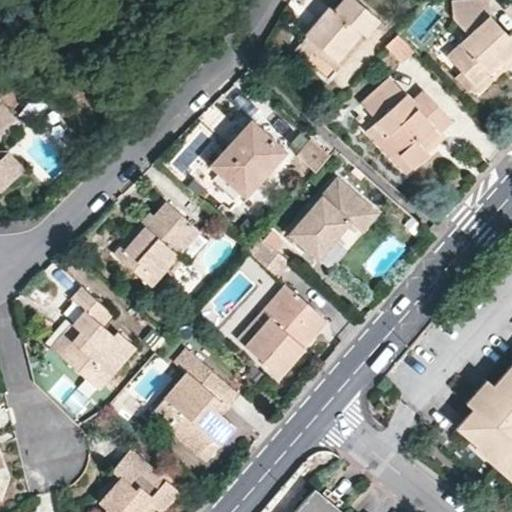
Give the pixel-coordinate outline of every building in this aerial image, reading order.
[(316,20),(304,33),(305,34),(340,63),(340,64),(380,18),(359,0),(340,0),(333,8),(330,4),(316,20)] [(488,12),(476,0),(450,0),(451,17),(468,34),(445,54),(460,69),(473,83),(500,60),(506,66),(511,60),(511,30),(511,29),(507,33),(488,12)] [(487,0),(476,0),(488,12),(487,0)] [(413,49),(396,30),(384,44),(400,61),(413,49)] [(340,63),(305,34),(292,49),(303,59),(311,50),(334,70),(340,63)] [(473,83),(460,69),(453,75),(466,89),(473,83)] [(360,102),(376,120),(388,132),(384,136),(411,166),(427,151),(422,145),(416,138),(432,124),(439,131),(452,119),(424,87),(410,99),(389,75),(360,102)] [(0,131),(16,116),(0,99),(0,190),(1,191),(15,178),(0,162),(0,131)] [(234,139),(212,164),(244,193),(284,149),(251,118),(234,139)] [(388,132),(376,120),(365,130),(404,172),(411,166),(384,136),(388,132)] [(416,138),(422,145),(432,137),(439,131),(432,124),(416,138)] [(297,154),(314,170),(329,153),(311,137),(297,154)] [(27,166),(6,146),(0,151),(0,162),(15,178),(27,166)] [(336,174),(286,231),(315,256),(337,232),(347,220),(359,230),(377,209),(336,174)] [(135,234),(130,229),(111,250),(145,280),(174,249),(179,252),(199,230),(199,229),(166,199),(154,213),(135,234)] [(136,222),(130,229),(135,234),(154,213),(148,208),(136,222)] [(206,236),(199,230),(179,252),(186,259),(206,236)] [(247,246),(247,247),(277,274),(291,260),(260,232),(247,246)] [(174,249),(145,280),(150,284),(179,252),(174,249)] [(328,318),(286,281),(262,308),(269,314),(244,342),(279,373),(301,348),(328,318)] [(81,330),(59,355),(87,380),(101,365),(110,374),(136,344),(116,328),(113,333),(101,322),(110,311),(81,285),(71,296),(85,309),(76,319),(72,323),(75,325),(81,330)] [(440,313),(452,298),(447,294),(435,309),(440,313)] [(262,308),(237,336),(244,342),(269,314),(262,308)] [(54,350),(59,355),(81,330),(75,325),(54,350)] [(150,412),(197,452),(211,436),(219,442),(235,423),(220,411),(215,407),(221,400),(227,405),(238,391),(185,346),(174,359),(186,370),(150,412)] [(476,411),(471,407),(455,426),(474,443),(471,446),(495,466),(500,460),(511,470),(511,359),(492,382),(506,394),(500,401),(492,393),(486,400),(476,411)] [(101,365),(87,380),(97,389),(110,374),(101,365)] [(479,383),(474,389),(486,400),(492,393),(500,401),(506,394),(492,382),(485,376),(479,383)] [(463,400),(471,407),(476,411),(486,400),(474,389),(463,400)] [(211,436),(197,452),(205,459),(219,442),(211,436)] [(106,508),(101,511),(139,511),(149,501),(159,511),(178,489),(129,446),(110,468),(119,475),(97,500),(106,508)] [(511,470),(500,460),(495,466),(511,481),(511,470)] [(331,511),(337,505),(343,498),(331,489),(325,496),(320,491),(314,486),(291,511),(331,511)] [(139,511),(157,511),(159,511),(149,501),(139,511)]
